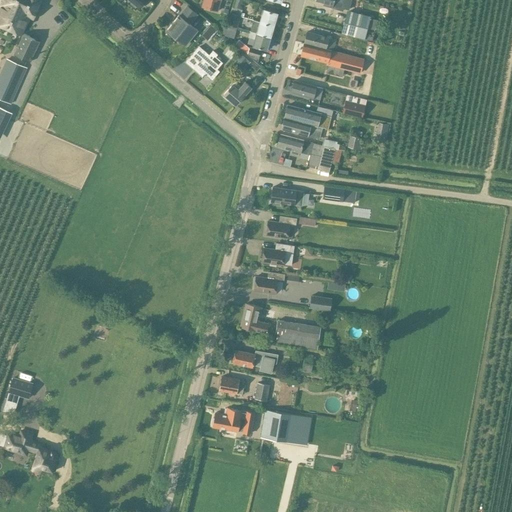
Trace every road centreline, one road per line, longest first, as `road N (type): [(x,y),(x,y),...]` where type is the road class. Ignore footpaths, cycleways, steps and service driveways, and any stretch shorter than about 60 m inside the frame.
road 1 (tertiary): [(165,511),(253,165)]
road 2 (unclassified): [(511,203),(253,165)]
road 3 (tertiary): [(247,142),(130,42)]
road 4 (residential): [(247,142),(276,99),(299,0)]
